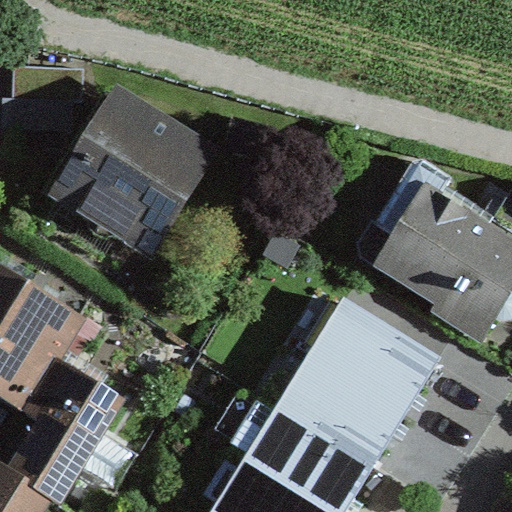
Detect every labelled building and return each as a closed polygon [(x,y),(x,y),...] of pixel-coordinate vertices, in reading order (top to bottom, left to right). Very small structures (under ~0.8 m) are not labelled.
[(86,68),(16,67),(16,100),(75,101),(86,101),(86,68)] [(16,100),(6,100),(6,132),(74,133),(75,101),(16,100)] [(209,155),(120,100),(62,193),(151,248),(209,155)] [(397,241),(382,264),(486,331),(497,315),(501,316),(505,317),(509,316),(511,314),(511,191),(510,190),(485,228),(439,199),(452,179),(419,158),(415,164),(374,226),(397,241)] [(0,334),(30,286),(0,266),(0,334)] [(81,317),(30,286),(0,334),(0,398),(21,412),(56,357),(81,317)] [(344,303),(311,357),(406,416),(440,361),(344,303)] [(56,357),(21,412),(42,425),(11,472),(49,496),(59,502),(124,400),(56,357)] [(311,357),(278,410),(374,468),(406,416),(311,357)] [(278,410),(247,461),(329,511),(346,511),(374,468),(278,410)] [(329,511),(247,461),(215,511),(329,511)] [(38,511),(49,496),(11,472),(1,466),(0,467),(0,511),(38,511)]
